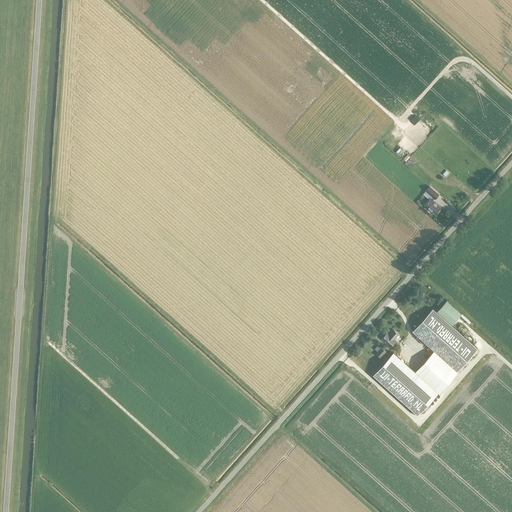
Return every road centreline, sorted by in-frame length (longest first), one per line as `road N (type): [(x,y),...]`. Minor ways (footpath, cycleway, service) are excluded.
road 1 (unclassified): [(200,511),(511,163)]
road 2 (track): [(511,97),(459,59),(399,121),(263,0)]
